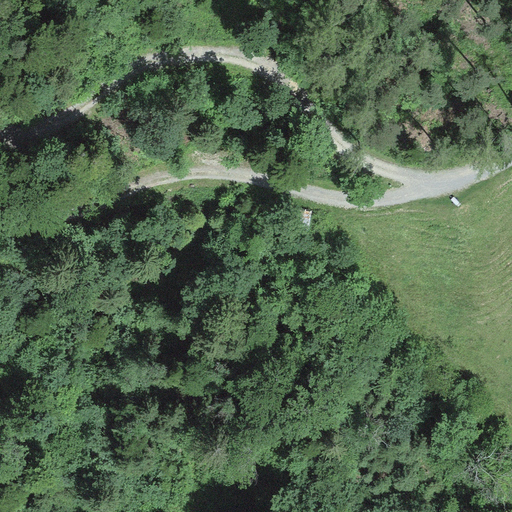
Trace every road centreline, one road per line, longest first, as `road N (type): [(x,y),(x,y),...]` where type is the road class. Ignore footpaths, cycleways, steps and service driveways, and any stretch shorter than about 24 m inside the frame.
road 1 (track): [(468,172),(386,169),(330,131),(282,76),(231,51),(158,55),(56,112),(0,117)]
road 2 (track): [(0,223),(58,217),(173,174),(255,173),(352,202),(428,190),(468,172)]
